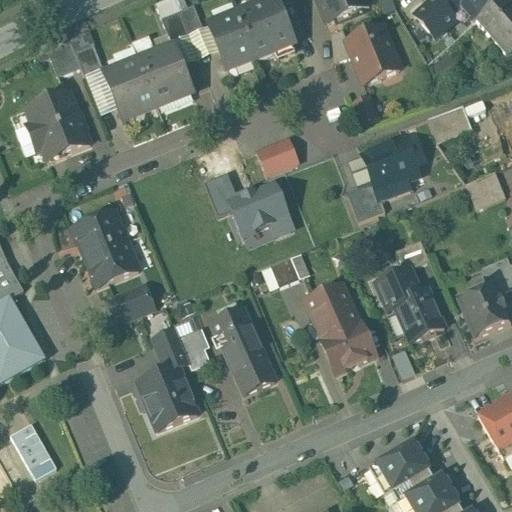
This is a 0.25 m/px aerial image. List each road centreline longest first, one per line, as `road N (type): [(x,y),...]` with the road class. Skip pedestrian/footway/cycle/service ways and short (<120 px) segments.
road 1 (residential): [(22,240),(129,498),(155,509),(179,508),(511,356)]
road 2 (residential): [(22,240),(54,195),(305,97),(347,144)]
